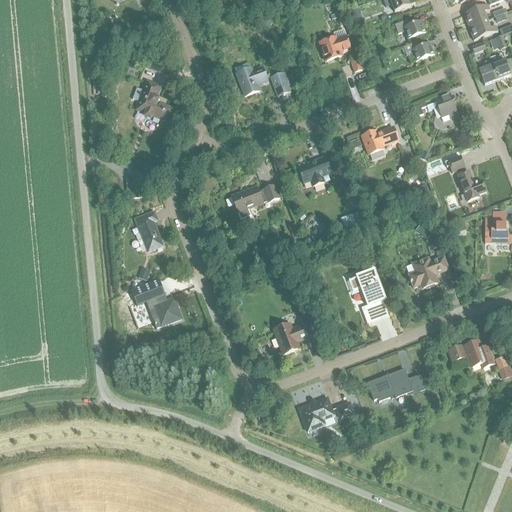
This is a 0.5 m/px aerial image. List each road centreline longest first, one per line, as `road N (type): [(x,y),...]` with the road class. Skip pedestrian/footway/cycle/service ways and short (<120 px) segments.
road 1 (unclassified): [(229,439),(110,401),(103,390),(65,0)]
road 2 (residential): [(197,139),(236,151),(463,69)]
road 3 (residential): [(252,390),(511,299)]
road 4 (residential): [(252,390),(172,199),(197,139)]
road 5 (unclassified): [(403,511),(229,439)]
road 6 (residential): [(197,139),(213,104),(172,0)]
